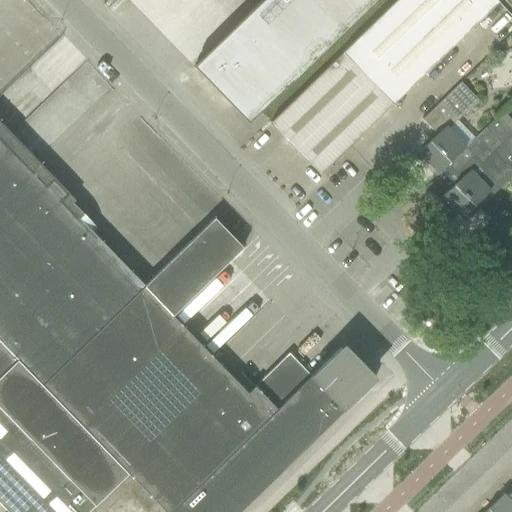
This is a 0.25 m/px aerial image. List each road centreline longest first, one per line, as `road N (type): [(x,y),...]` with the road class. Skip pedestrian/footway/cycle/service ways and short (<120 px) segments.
road 1 (unclassified): [(445,395),(59,0)]
road 2 (tertiary): [(325,511),(445,395)]
